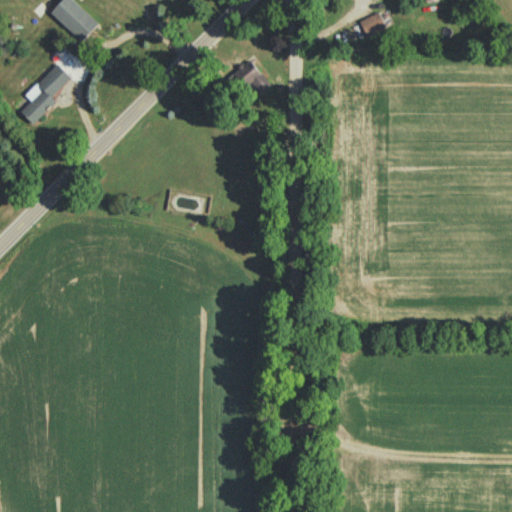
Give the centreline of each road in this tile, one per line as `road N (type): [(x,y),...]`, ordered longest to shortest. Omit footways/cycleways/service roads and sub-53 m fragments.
road 1 (residential): [(294,511),(291,0)]
road 2 (tertiary): [(0,243),(245,0)]
